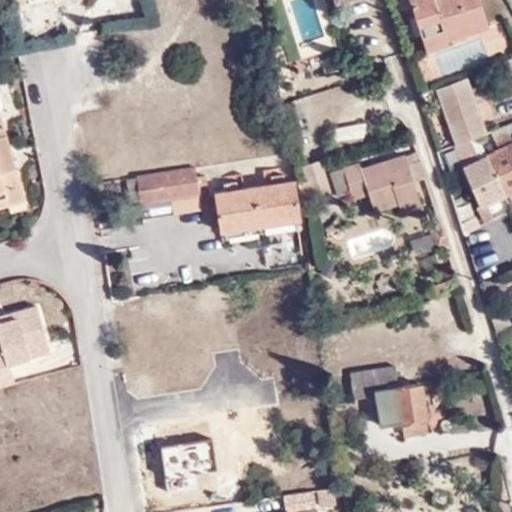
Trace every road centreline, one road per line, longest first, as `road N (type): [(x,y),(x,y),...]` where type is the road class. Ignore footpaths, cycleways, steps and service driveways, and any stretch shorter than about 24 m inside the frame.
road 1 (residential): [(121,511),(75,243)]
road 2 (residential): [(75,243),(50,71)]
road 3 (residential): [(511,418),(467,275)]
